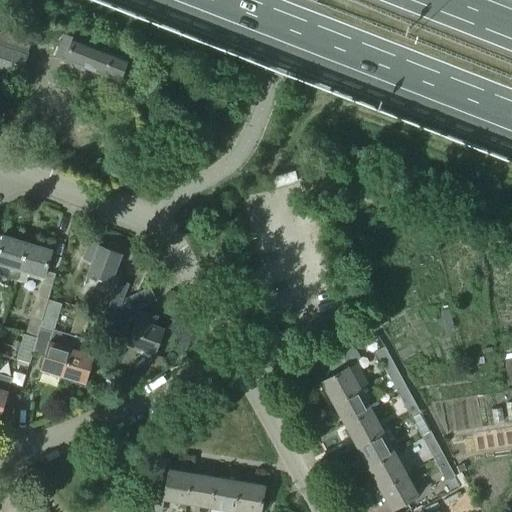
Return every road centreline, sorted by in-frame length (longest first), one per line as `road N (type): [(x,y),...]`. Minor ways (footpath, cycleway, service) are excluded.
road 1 (residential): [(233,356),(158,221),(0,166)]
road 2 (motorway): [(225,0),(511,111)]
road 3 (residential): [(0,461),(233,356)]
road 4 (residential): [(317,511),(233,356)]
